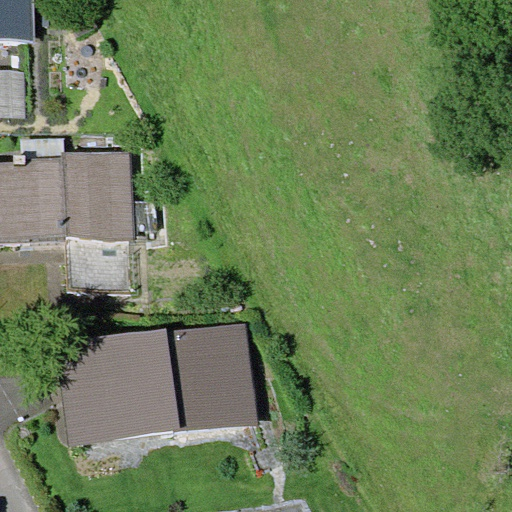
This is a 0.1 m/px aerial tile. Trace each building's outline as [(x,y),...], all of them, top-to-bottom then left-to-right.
[(0,0),(0,36),(34,35),(33,0),(0,0)] [(27,70),(0,70),(0,119),(27,119),(27,70)] [(65,138),(22,140),(22,157),(31,157),(61,156),(61,152),(65,152),(65,138)] [(0,161),(0,242),(67,241),(69,293),(132,291),(130,239),(136,239),(133,150),(65,152),(61,152),(61,156),(31,157),(31,161),(0,161)] [(55,342),(68,447),(258,425),(246,322),(167,331),(167,329),(55,342)]
